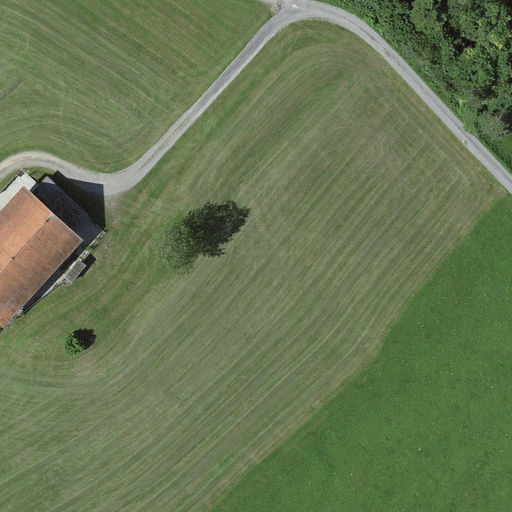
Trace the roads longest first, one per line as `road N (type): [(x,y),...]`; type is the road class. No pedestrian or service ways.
road 1 (track): [(299,6),(118,185),(47,161),(18,160),(0,174)]
road 2 (unclassified): [(283,0),(357,22),(511,185)]
